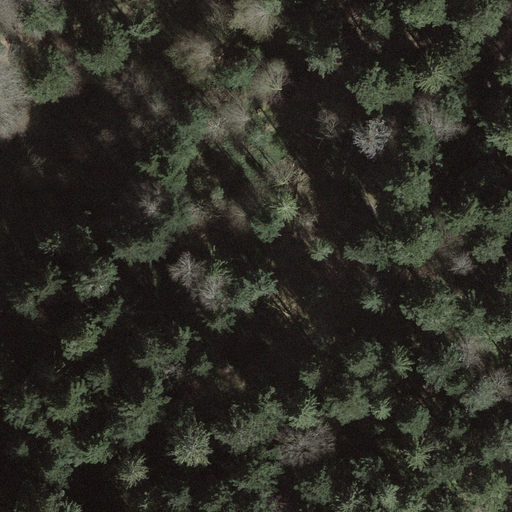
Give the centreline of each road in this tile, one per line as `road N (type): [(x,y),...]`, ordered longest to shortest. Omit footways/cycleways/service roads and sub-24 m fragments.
road 1 (track): [(269,511),(348,389),(511,38)]
road 2 (track): [(375,330),(265,358),(129,410),(0,477)]
road 3 (track): [(327,428),(438,401),(511,398)]
